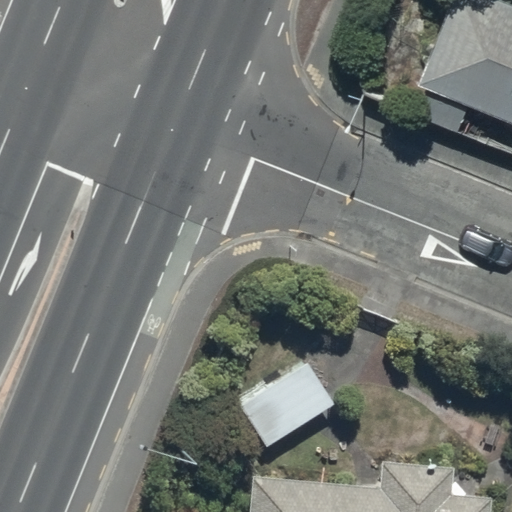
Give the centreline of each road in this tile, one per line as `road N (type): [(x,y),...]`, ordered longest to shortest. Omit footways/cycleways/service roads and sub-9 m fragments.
road 1 (trunk): [(175,126),(18,511)]
road 2 (residential): [(511,259),(175,126)]
road 3 (residential): [(175,126),(32,66)]
road 4 (trunk): [(227,0),(175,126)]
